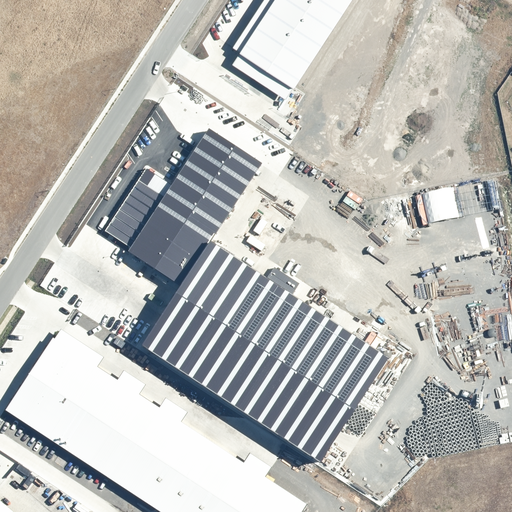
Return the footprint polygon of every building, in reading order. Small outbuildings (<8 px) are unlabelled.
[(351,0),(262,0),(232,48),(240,52),(232,65),(286,99),(351,0)] [(146,167),(105,230),(129,247),(128,251),(179,285),(141,345),(320,462),(389,358),(210,241),(262,162),(209,128),(172,184),(146,167)] [(53,340),(6,413),(89,466),(136,393),(53,340)] [(178,511),(220,448),(158,408),(111,481),(158,511),(178,511)] [(300,511),(306,504),(244,464),(212,511),(300,511)] [(15,511),(0,499),(0,511),(15,511)]
